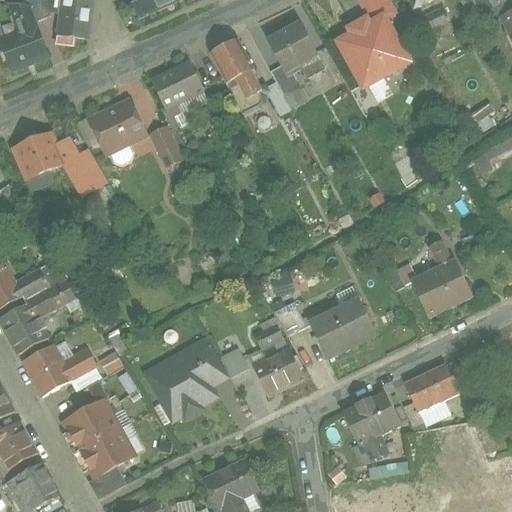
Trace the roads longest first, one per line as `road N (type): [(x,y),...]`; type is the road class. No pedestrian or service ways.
road 1 (residential): [(511,297),(303,403)]
road 2 (residential): [(0,347),(90,511)]
road 3 (residential): [(254,0),(110,67)]
